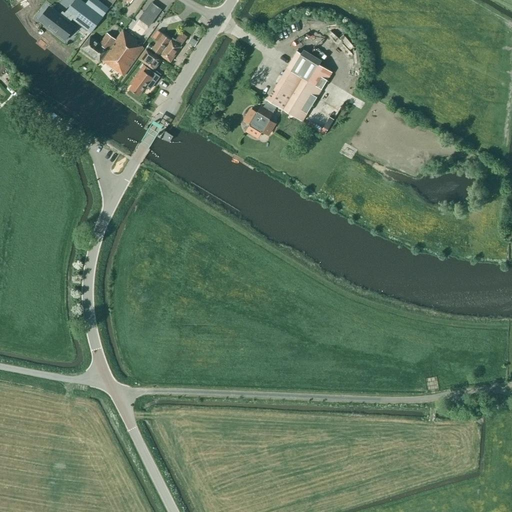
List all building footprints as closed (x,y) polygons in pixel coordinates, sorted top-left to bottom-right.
[(109,10),(96,0),(93,0),(89,6),(80,0),(75,0),(65,13),(66,14),(62,19),(53,12),(45,23),(61,35),(69,24),(66,22),(70,17),(91,33),(109,10)] [(159,58),(161,55),(174,35),(161,26),(153,38),(158,41),(152,49),(156,52),(155,54),(159,58)] [(137,43),(138,41),(123,30),(102,61),(123,77),(144,48),(137,43)] [(107,50),(115,40),(107,34),(99,44),(90,37),(82,48),(99,62),(107,50)] [(186,39),(187,38),(180,34),(178,36),(175,34),(174,35),(161,55),(170,62),(184,42),(185,39),(186,39)] [(139,59),(154,70),(161,60),(146,49),(139,59)] [(321,61),(302,50),(300,53),(297,51),(263,108),(261,107),(257,113),(251,109),(244,121),(250,124),(247,131),(258,138),(262,131),(268,135),(275,124),(269,120),(277,106),(302,121),(332,72),(319,64),(321,61)] [(140,70),(131,83),(133,84),(130,90),(138,96),(145,87),(150,90),(160,77),(144,65),(140,70)] [(334,119),(329,117),(329,119),(314,113),(308,128),(327,136),(334,119)] [(165,134),(163,140),(170,142),(171,140),(172,140),(174,136),(169,134),(168,135),(165,134)] [(346,147),(343,152),(350,156),(353,151),(346,147)]
